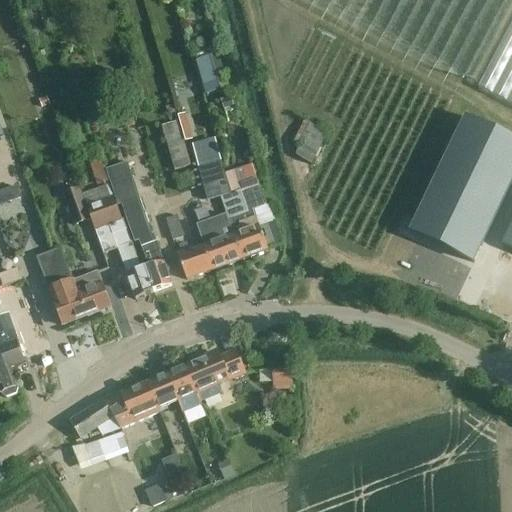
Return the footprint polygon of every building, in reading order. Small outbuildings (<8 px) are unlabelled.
[(317,133),(323,136),(315,154),(323,158),(339,120),(325,114),(317,133)] [(410,234),(473,264),(511,183),(511,140),(466,119),(410,234)] [(208,203),(221,199),(231,196),(223,173),(213,140),(190,147),(208,203)] [(98,154),(86,158),(96,189),(108,185),(104,176),(105,176),(98,154)] [(263,159),(247,163),(251,183),(267,180),(263,159)] [(149,270),(144,272),(151,293),(173,285),(168,273),(169,273),(166,266),(165,266),(160,252),(153,235),(152,235),(126,169),(105,176),(104,176),(108,185),(109,188),(115,204),(118,203),(134,245),(139,243),(145,259),(149,270)] [(96,190),(84,194),(89,207),(97,230),(107,227),(115,250),(116,250),(124,275),(122,276),(126,287),(128,286),(133,300),(151,294),(151,293),(144,272),(141,273),(131,245),(122,221),(120,222),(114,204),(115,204),(109,188),(108,186),(96,190)] [(72,225),(88,219),(77,188),(61,194),(72,225)] [(225,217),(241,262),(266,253),(260,233),(276,228),(269,207),(266,208),(260,188),(231,197),(231,196),(221,199),(227,216),(225,217)] [(291,197),(276,201),(281,219),(296,214),(291,197)] [(177,216),(166,219),(172,241),(183,238),(177,216)] [(241,262),(225,217),(196,226),(203,247),(211,272),(241,262)] [(511,225),(502,246),(511,251),(511,225)] [(69,272),(89,266),(82,242),(62,248),(69,272)] [(203,247),(193,251),(192,247),(187,248),(186,244),(177,247),(180,255),(176,256),(185,281),(211,272),(203,247)] [(58,250),(52,252),(34,258),(45,287),(46,287),(60,327),(85,317),(76,294),(75,291),(69,293),(65,282),(71,280),(70,277),(68,277),(58,250)] [(6,289),(22,284),(17,271),(2,276),(6,289)] [(72,282),(71,280),(65,282),(69,293),(75,291),(76,294),(85,317),(109,309),(96,273),(72,282)] [(511,277),(501,274),(494,295),(511,300),(511,277)] [(9,370),(25,364),(15,340),(0,345),(0,395),(0,397),(5,398),(14,394),(17,391),(9,370)] [(219,388),(218,386),(215,378),(225,374),(228,384),(245,376),(235,352),(219,359),(218,356),(187,368),(193,385),(192,386),(195,395),(196,395),(200,404),(204,404),(219,398),(219,388)] [(294,366),(294,382),(313,383),(314,366),(294,366)] [(187,368),(167,377),(178,403),(177,403),(182,415),(201,407),(200,404),(196,395),(195,395),(192,386),(193,385),(187,368)] [(291,371),(259,373),(259,385),(273,385),(273,391),(292,391),(291,371)] [(158,411),(177,403),(178,403),(167,377),(148,385),(148,386),(158,411)] [(103,402),(114,420),(121,431),(160,415),(158,411),(148,386),(122,396),(116,399),(113,395),(103,402)] [(326,397),(328,415),(343,414),(341,396),(326,397)] [(103,402),(86,413),(97,430),(114,420),(103,402)] [(80,441),(97,430),(86,413),(69,424),(80,441)] [(126,453),(147,445),(142,431),(121,438),(126,453)] [(157,508),(173,500),(164,481),(148,489),(157,508)] [(146,489),(128,497),(135,511),(145,511),(155,508),(146,489)]
